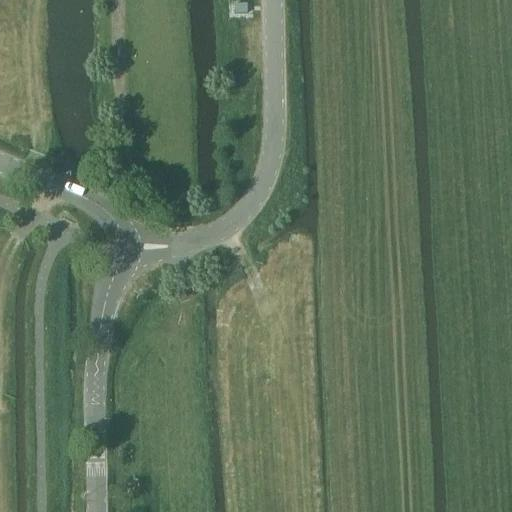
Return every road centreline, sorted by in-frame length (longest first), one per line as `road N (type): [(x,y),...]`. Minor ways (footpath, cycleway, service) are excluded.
road 1 (unclassified): [(124,249),(212,237),(257,194),(275,131),(274,0)]
road 2 (tertiary): [(92,511),(97,341),(124,249)]
road 3 (track): [(125,175),(117,0)]
road 4 (tertiary): [(124,249),(103,211),(0,164)]
